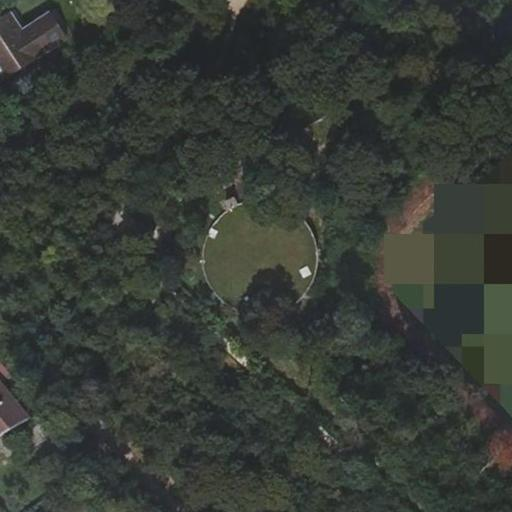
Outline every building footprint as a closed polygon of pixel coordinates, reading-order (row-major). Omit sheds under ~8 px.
[(14,18),(0,26),(0,83),(2,87),(40,65),(69,48),(54,21),(24,37),(14,18)] [(98,123),(108,141),(130,128),(119,110),(121,102),(105,98),(104,102),(63,128),(59,127),(56,142),(66,143),(98,123)] [(213,145),(205,130),(184,140),(192,156),(213,145)] [(392,304),(399,320),(408,335),(416,344),(511,435),(511,430),(419,341),(411,332),(402,318),(396,303),(393,291),(392,277),(392,265),(395,250),(399,236),(406,224),(415,212),(422,203),(431,196),(511,137),(511,132),(429,193),(419,200),(411,209),(402,222),(396,235),(391,249),(388,264),(388,277),(389,291),(392,304)] [(511,230),(511,200),(504,190),(467,217),(489,247),(511,230)] [(255,316),(263,316),(271,315),(278,313),(285,310),(292,305),(298,300),(304,294),(308,288),(312,281),(314,273),(316,265),(316,257),(315,249),(314,242),(311,234),(307,227),(302,221),(296,215),(290,210),(282,207),(275,204),(267,202),(259,202),(251,202),(243,204),(236,206),(229,210),(222,215),(217,220),(212,227),(208,233),(205,241),(203,249),(202,256),(202,264),(203,272),(206,280),(209,287),(214,294),(219,300),(225,305),(232,309),(239,313),(247,315),(255,316)] [(511,314),(511,295),(497,282),(488,291),(511,314)] [(0,379),(8,372),(0,361),(0,402),(8,397),(6,395),(0,387),(0,379)] [(8,397),(0,402),(0,433),(24,419),(8,397)] [(25,421),(24,419),(0,433),(0,436),(8,431),(25,421)] [(25,455),(57,435),(47,420),(22,435),(28,444),(20,448),(25,455)]
